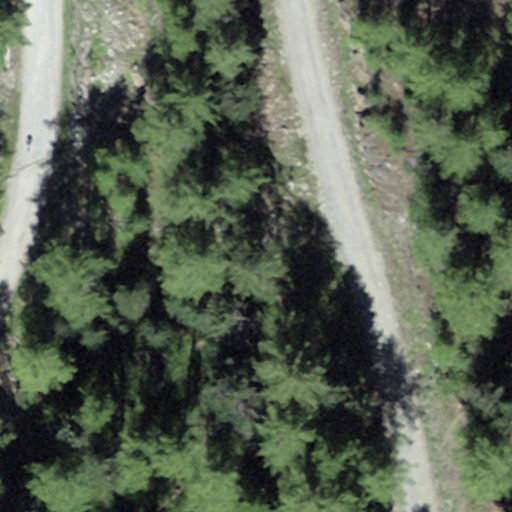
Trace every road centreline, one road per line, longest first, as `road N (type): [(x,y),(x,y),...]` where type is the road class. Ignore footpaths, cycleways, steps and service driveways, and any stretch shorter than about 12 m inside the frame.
road 1 (track): [(411,511),(378,323),(311,73),(304,0)]
road 2 (track): [(40,0),(26,228),(0,294)]
